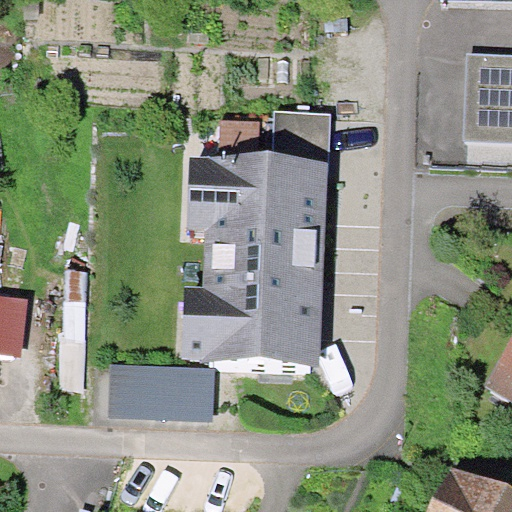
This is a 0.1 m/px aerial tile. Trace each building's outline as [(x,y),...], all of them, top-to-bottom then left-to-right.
[(511,55),(468,53),(464,141),(511,143),(511,55)] [(275,110),(274,160),(329,162),(331,113),(275,110)] [(274,160),(191,156),(187,235),(206,236),(204,287),(186,287),(183,359),(320,365),(329,162),(274,160)] [(27,299),(0,296),(0,353),(20,355),(27,299)] [(511,343),(487,387),(511,401),(511,343)] [(121,379),(121,425),(215,425),(215,379),(121,379)] [(511,511),(511,497),(449,465),(425,511),(511,511)]
